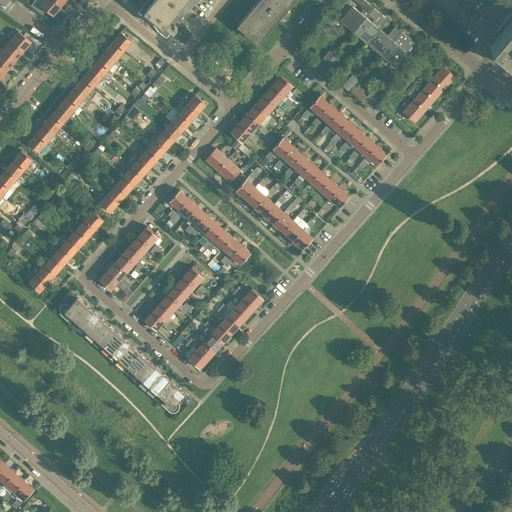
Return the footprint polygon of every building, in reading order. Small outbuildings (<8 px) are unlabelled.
[(35,0),(41,4),(40,4),(53,14),(60,5),(54,0),(35,0)] [(150,0),(141,12),(162,30),(160,33),(166,38),(171,32),(172,33),(177,28),(176,27),(180,22),(198,0),(150,0)] [(257,43),(294,0),(258,0),(237,26),(257,43)] [(360,13),(351,5),(346,0),(330,19),(336,24),(340,20),(354,32),(374,8),(364,0),(352,0),(363,9),(360,13)] [(367,43),(379,29),(387,19),(381,15),(374,8),(354,32),(367,43)] [(496,40),(490,47),(511,65),(511,12),(492,36),(496,40)] [(174,36),(183,43),(192,33),(183,26),(174,36)] [(401,31),(395,26),(387,35),(379,29),(367,43),(381,55),(401,31)] [(11,40),(22,50),(30,41),(18,31),(11,40)] [(401,31),(381,55),(394,66),(414,43),(401,31)] [(120,32),(112,41),(123,50),(131,41),(120,32)] [(3,50),(15,59),(22,50),(11,40),(3,50)] [(112,41),(105,50),(115,59),(123,50),(112,41)] [(0,53),(0,62),(7,69),(15,59),(3,50),(0,53)] [(105,50),(97,59),(108,68),(112,72),(119,63),(115,59),(105,50)] [(324,67),(334,55),(329,50),(318,62),(324,67)] [(334,55),(324,67),(328,70),(339,59),(334,55)] [(160,58),(155,64),(159,67),(164,60),(160,58)] [(97,59),(89,68),(100,78),(104,81),(112,72),(108,68),(97,59)] [(433,78),(444,88),(454,77),(443,67),(433,78)] [(89,68),(82,78),(92,87),(100,78),(89,68)] [(342,86),(348,91),(358,79),(352,74),(342,86)] [(273,85),(284,95),(292,85),(281,75),(273,85)] [(82,78),(74,87),(85,96),(92,87),(82,78)] [(434,99),(444,88),(433,78),(423,89),(434,99)] [(276,104),(280,98),(283,101),(289,107),(293,102),(287,97),(284,95),(273,85),(264,94),(276,104)] [(358,97),(362,92),(354,85),(350,91),(358,97)] [(74,87),(66,96),(77,105),(85,96),(74,87)] [(302,93),(295,88),(291,92),(298,97),(302,93)] [(424,110),(434,99),(423,89),(413,100),(424,110)] [(381,100),(380,99),(371,91),(361,102),(371,111),(381,100)] [(195,94),(186,103),(197,112),(205,103),(195,94)] [(264,94),(256,103),(267,113),(276,104),(264,94)] [(320,95),(310,106),(314,110),(319,114),(329,103),(320,95)] [(66,96),(58,105),(69,114),(77,105),(66,96)] [(414,121),(424,110),(413,100),(403,112),(414,121)] [(186,103),(179,112),(190,121),(197,112),(186,103)] [(259,123),(267,113),(256,103),(248,113),(259,123)] [(329,103),(319,114),(329,123),(339,111),(329,103)] [(58,105),(51,114),(61,123),(69,114),(58,105)] [(279,106),(275,111),(281,116),(285,111),(279,106)] [(306,119),(311,113),(306,109),(301,115),(306,119)] [(339,111),(329,123),(338,130),(338,131),(348,120),(339,111)] [(179,112),(171,121),(182,130),(190,121),(179,112)] [(248,113),(239,122),(251,132),(259,123),(248,113)] [(51,114),(43,123),(54,132),(61,123),(51,114)] [(271,115),(266,120),(273,125),(277,121),(271,115)] [(316,117),(310,123),(315,127),(321,121),(316,117)] [(330,140),(328,143),(331,146),(339,138),(342,134),(348,139),(358,128),(348,120),(338,131),(338,130),(335,134),(329,140),(330,140)] [(171,121),(163,130),(173,139),(182,130),(171,121)] [(242,142),(251,132),(239,122),(231,132),(238,138),(242,142)] [(43,123),(35,132),(46,141),(54,132),(43,123)] [(262,125),(258,129),(264,135),(268,130),(262,125)] [(330,129),(325,125),(320,131),(324,135),(330,129)] [(358,128),(348,139),(357,148),(367,136),(358,128)] [(163,130),(155,139),(166,148),(173,139),(163,130)] [(35,132),(27,142),(38,151),(46,141),(35,132)] [(260,140),(254,134),(250,139),(256,144),(260,140)] [(283,136),(273,148),(282,156),(292,145),(283,136)] [(367,136),(357,148),(366,155),(367,156),(377,145),(367,136)] [(242,142),(238,138),(233,144),(237,147),(242,142)] [(155,139),(147,148),(158,157),(166,148),(155,139)] [(349,146),(344,142),(339,148),(343,152),(349,146)] [(292,145),(282,156),(285,159),(291,164),(292,165),(302,153),(292,145)] [(377,145),(367,156),(370,159),(376,165),(386,153),(377,145)] [(143,152),(139,157),(150,166),(158,157),(147,148),(143,152)] [(206,159),(218,170),(228,159),(216,148),(206,159)] [(249,148),(245,152),(250,157),(254,152),(249,148)] [(21,149),(13,159),(24,168),(32,158),(21,149)] [(358,154),(353,150),(348,156),(353,160),(358,154)] [(274,155),(270,151),(269,151),(264,156),(269,161),(274,155)] [(302,153),(292,165),(301,173),(311,161),(302,153)] [(139,157),(131,166),(142,175),(150,166),(139,157)] [(368,162),(363,159),(363,158),(357,164),(362,168),(368,162)] [(16,177),(20,172),(24,176),(28,172),(24,168),(13,159),(6,168),(16,177)] [(228,159),(218,170),(230,180),(239,169),(228,159)] [(279,159),(274,165),(278,169),(283,163),(279,159)] [(311,161),(301,173),(310,181),(321,170),(311,161)] [(131,166),(123,175),(134,184),(142,175),(131,166)] [(288,167),(283,173),(288,177),(293,171),(288,167)] [(6,168),(0,174),(0,179),(8,186),(16,177),(6,168)] [(256,187),(255,186),(250,181),(252,179),(258,173),(253,169),(248,175),(246,178),(236,190),(246,198),(256,187)] [(321,170),(310,181),(320,189),(330,178),(321,170)] [(246,198),(255,206),(265,195),(259,190),(262,187),(268,181),(269,182),(272,178),(268,174),(264,178),(263,177),(258,183),(255,186),(256,187),(246,198)] [(123,175),(115,184),(126,193),(134,184),(123,175)] [(298,176),(292,182),(297,186),(302,180),(298,176)] [(330,178),(320,189),(329,197),(329,198),(339,186),(330,178)] [(0,195),(8,186),(0,179),(0,195)] [(115,184),(107,193),(118,202),(126,193),(115,184)] [(312,188),(307,184),(302,190),(306,194),(312,188)] [(267,191),(271,195),(272,195),(277,189),(272,185),(267,191)] [(339,186),(329,198),(339,206),(349,195),(339,186)] [(104,197),(99,202),(110,211),(118,202),(107,193),(104,189),(100,194),(104,197)] [(170,200),(179,208),(188,197),(179,189),(170,200)] [(316,192),(311,198),(316,202),(321,196),(316,192)] [(282,193),(276,200),(281,204),(286,198),(282,193)] [(264,215),(274,203),(268,198),(265,195),(255,206),(264,215)] [(197,205),(188,197),(179,208),(187,216),(197,205)] [(291,202),(286,208),(290,212),(296,206),(300,201),(296,197),(292,202),(291,202)] [(326,200),(321,206),(321,207),(325,210),(330,205),(330,204),(326,201),(326,200)] [(264,215),(274,223),(284,212),(274,203),(264,215)] [(206,213),(197,205),(187,216),(196,224),(206,213)] [(167,214),(171,217),(176,212),(172,208),(167,214)] [(84,219),(95,228),(103,219),(93,209),(84,219)] [(300,210),(295,216),(300,220),(305,214),(300,210)] [(179,215),(176,212),(171,217),(174,220),(179,215)] [(293,220),(284,212),(274,223),(283,231),(293,220)] [(214,221),(206,213),(196,224),(205,231),(214,221)] [(304,225),(305,225),(309,228),(315,222),(310,218),(304,225)] [(3,219),(0,222),(0,224),(7,230),(11,225),(3,219)] [(87,237),(95,228),(84,219),(76,228),(87,237)] [(283,231),(292,240),(302,228),(293,220),(283,231)] [(205,232),(202,235),(207,239),(211,243),(223,228),(214,221),(205,231),(205,232)] [(184,229),(188,233),(193,227),(189,224),(184,229)] [(147,226),(139,235),(149,244),(157,235),(147,226)] [(197,230),(193,227),(188,233),(192,236),(197,230)] [(76,228),(68,237),(79,246),(87,237),(76,228)] [(223,228),(211,243),(214,246),(218,243),(222,247),(232,236),(223,228)] [(312,237),(306,232),(302,228),(292,240),(302,248),(312,237)] [(131,244),(142,253),(149,244),(139,235),(131,244)] [(241,244),(232,236),(222,247),(231,254),(231,255),(241,244)] [(71,255),(79,246),(68,237),(60,246),(71,255)] [(211,243),(207,239),(202,245),(206,248),(211,243)] [(211,243),(206,248),(209,251),(214,246),(211,243)] [(131,244),(123,252),(134,262),(137,258),(142,253),(131,244)] [(156,244),(152,247),(158,252),(161,249),(156,244)] [(250,252),(241,244),(231,255),(231,254),(228,258),(223,264),(227,267),(232,261),(235,257),(240,263),(250,252)] [(60,246),(52,255),(63,264),(71,255),(60,246)] [(155,256),(158,252),(152,247),(149,251),(155,256)] [(123,252),(115,261),(126,270),(130,274),(134,269),(134,268),(137,265),(134,262),(123,252)] [(209,258),(202,252),(199,256),(205,262),(209,258)] [(55,273),(63,264),(52,255),(44,264),(55,273)] [(223,264),(228,258),(225,255),(219,261),(223,264)] [(108,270),(118,279),(126,270),(115,261),(108,270)] [(140,261),(137,265),(143,270),(146,266),(140,261)] [(44,264),(36,273),(47,282),(55,273),(44,264)] [(139,273),(143,270),(137,265),(134,268),(134,269),(139,273)] [(192,266),(184,275),(194,285),(202,275),(192,266)] [(223,266),(218,272),(224,277),(229,272),(223,266)] [(118,279),(108,270),(100,279),(110,288),(118,279)] [(39,292),(47,282),(36,273),(28,282),(39,292)] [(187,293),(194,285),(184,275),(176,284),(187,293)] [(125,279),(122,282),(127,287),(130,284),(125,279)] [(132,291),(127,287),(122,282),(118,286),(124,291),(119,297),(124,301),(132,291)] [(176,284),(169,293),(179,302),(187,293),(176,284)] [(201,284),(198,288),(203,293),(207,289),(201,284)] [(238,285),(235,289),(241,294),(244,297),(255,307),(263,298),(253,288),(252,289),(247,294),(244,291),(238,285)] [(200,296),(203,293),(198,288),(194,291),(200,296)] [(235,289),(232,293),(238,298),(241,294),(235,289)] [(171,311),(179,302),(169,293),(161,302),(171,311)] [(61,315),(68,321),(84,303),(76,296),(69,305),(68,304),(66,303),(65,303),(64,303),(63,304),(62,304),(61,305),(60,305),(60,306),(59,307),(59,308),(59,309),(59,310),(59,311),(59,312),(59,313),(60,314),(61,315)] [(244,297),(236,306),(247,315),(255,307),(244,297)] [(161,302),(153,311),(163,320),(171,311),(161,302)] [(185,302),(182,305),(188,310),(191,307),(185,302)] [(68,321),(76,328),(92,310),(84,303),(68,321)] [(223,303),(219,306),(225,311),(228,314),(239,324),(247,315),(236,306),(232,311),(228,307),(223,303)] [(188,310),(182,305),(179,309),(185,314),(188,310)] [(219,306),(216,310),(217,310),(219,312),(221,314),(225,311),(219,306)] [(76,328),(84,335),(100,317),(92,310),(76,328)] [(155,329),(163,320),(153,311),(145,320),(155,329)] [(224,319),(220,323),(231,333),(239,324),(228,314),(224,319)] [(84,335),(91,342),(107,324),(100,317),(84,335)] [(170,319),(167,323),(172,328),(176,324),(170,319)] [(207,320),(204,323),(208,326),(209,328),(213,325),(207,320)] [(172,328),(167,323),(163,326),(169,331),(172,328)] [(213,331),(223,341),(231,333),(220,323),(213,331)] [(91,342),(99,349),(115,331),(107,324),(91,342)] [(208,326),(199,335),(205,340),(215,350),(223,341),(213,331),(209,328),(208,326)] [(99,349),(107,356),(123,338),(115,331),(99,349)] [(176,347),(184,338),(180,334),(172,343),(176,347)] [(191,337),(188,341),(193,346),(197,342),(191,337)] [(107,356),(115,362),(130,345),(123,338),(107,356)] [(205,340),(197,349),(207,358),(215,350),(205,340)] [(188,341),(184,344),(190,350),(185,355),(188,358),(199,367),(207,358),(197,349),(193,346),(188,341)] [(115,362),(122,369),(138,351),(130,345),(115,362)] [(122,369),(130,376),(146,358),(138,351),(122,369)] [(130,376),(138,383),(154,365),(146,358),(130,376)] [(138,383),(145,390),(161,372),(154,365),(138,383)] [(145,390),(153,397),(169,379),(161,372),(145,390)] [(153,397),(161,404),(177,386),(169,379),(153,397)] [(185,393),(177,386),(161,404),(168,410),(169,411),(170,412),(171,412),(172,412),(173,412),(174,412),(176,411),(177,411),(177,410),(178,409),(179,408),(179,407),(179,406),(179,405),(179,403),(178,402),(177,401),(185,393)] [(14,471),(5,462),(0,467),(0,478),(4,482),(14,471)] [(4,482),(13,490),(24,479),(14,471),(4,482)] [(33,487),(24,479),(13,490),(23,499),(33,487)] [(7,490),(1,496),(6,500),(11,494),(7,490)] [(21,503),(16,499),(11,505),(15,509),(21,503)]
